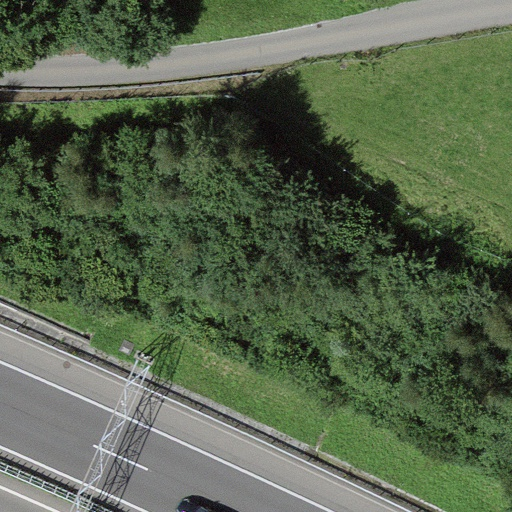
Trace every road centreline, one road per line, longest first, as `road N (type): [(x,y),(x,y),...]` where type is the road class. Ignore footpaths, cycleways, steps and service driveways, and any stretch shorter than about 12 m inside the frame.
road 1 (unclassified): [(511,6),(159,68),(0,70)]
road 2 (motorway): [(242,511),(0,403)]
